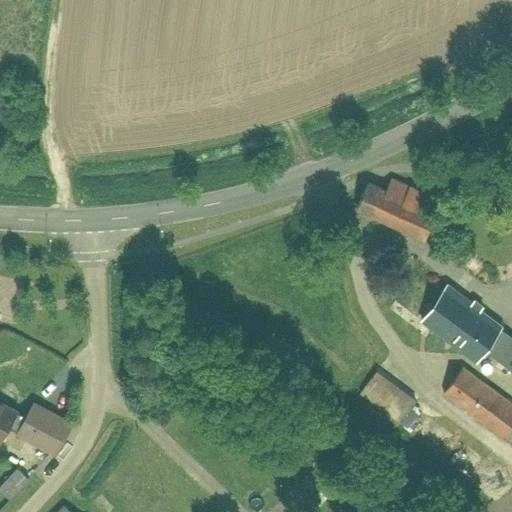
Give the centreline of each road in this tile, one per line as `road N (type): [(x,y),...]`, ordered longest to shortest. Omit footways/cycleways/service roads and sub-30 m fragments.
road 1 (tertiary): [(511,82),(313,176),(226,203),(93,222)]
road 2 (residential): [(93,222),(99,389),(81,442),(23,511)]
